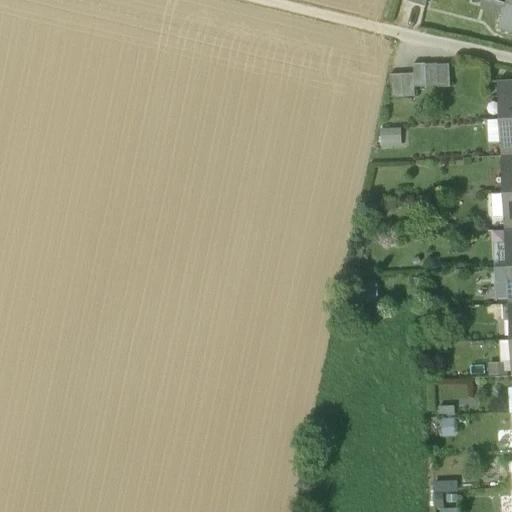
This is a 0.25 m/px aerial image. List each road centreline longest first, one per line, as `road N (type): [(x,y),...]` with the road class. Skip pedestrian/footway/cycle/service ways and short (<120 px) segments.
road 1 (track): [(394,33),(259,0)]
road 2 (residential): [(511,61),(394,33)]
